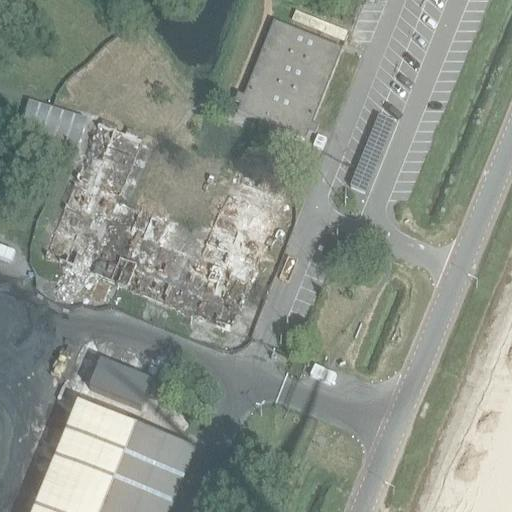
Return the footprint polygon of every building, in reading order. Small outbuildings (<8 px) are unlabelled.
[(342,52),(274,26),(245,101),(239,116),(262,125),(259,133),(280,141),(283,134),(306,143),(342,52)] [(28,104),(19,132),(77,151),(86,122),(28,104)] [(101,126),(54,264),(244,328),(289,198),(236,180),(209,260),(165,245),(174,221),(127,206),(149,142),(101,126)] [(151,387),(100,366),(89,392),(140,413),(151,387)] [(174,511),(197,455),(79,408),(36,511),(174,511)]
